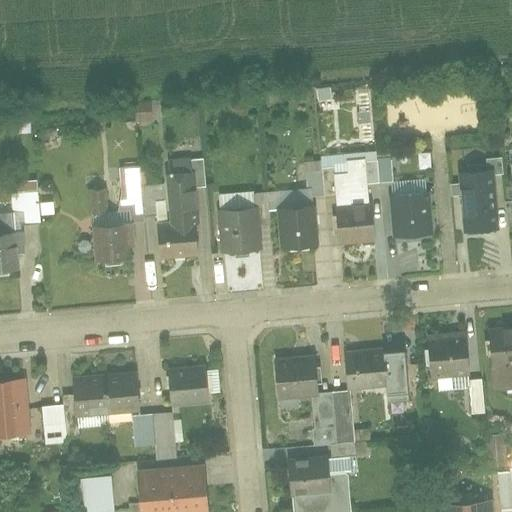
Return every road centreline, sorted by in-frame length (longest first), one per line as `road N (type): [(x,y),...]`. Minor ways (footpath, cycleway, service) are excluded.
road 1 (residential): [(511,287),(236,313)]
road 2 (residential): [(236,313),(0,334)]
road 3 (residential): [(236,313),(253,511)]
